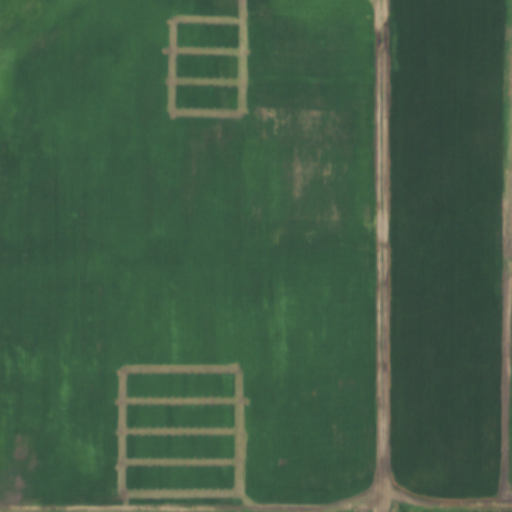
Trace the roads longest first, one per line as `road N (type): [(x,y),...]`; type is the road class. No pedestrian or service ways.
road 1 (track): [(0,510),(511,505)]
road 2 (track): [(384,0),(380,507)]
